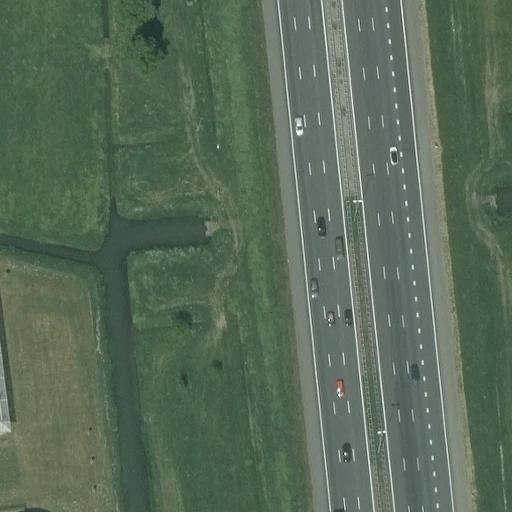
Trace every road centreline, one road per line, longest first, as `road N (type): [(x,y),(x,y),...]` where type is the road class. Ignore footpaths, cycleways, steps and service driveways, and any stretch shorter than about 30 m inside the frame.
road 1 (motorway): [(416,511),(360,0)]
road 2 (motorway): [(300,0),(354,511)]
